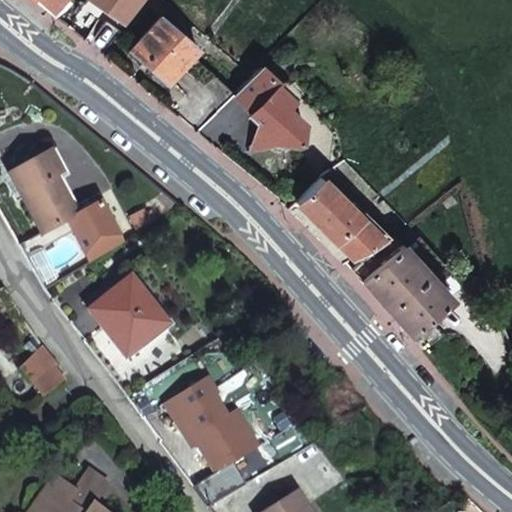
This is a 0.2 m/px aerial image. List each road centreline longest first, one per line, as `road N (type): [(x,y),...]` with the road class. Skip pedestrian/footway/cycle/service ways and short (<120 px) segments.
road 1 (secondary): [(0,7),(179,159),(448,439),(511,490)]
road 2 (residential): [(0,275),(178,511)]
